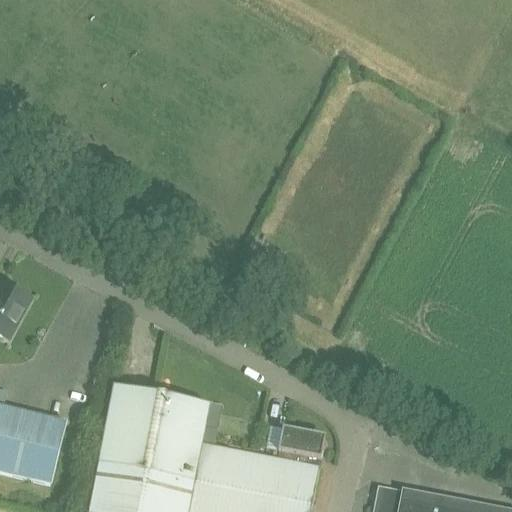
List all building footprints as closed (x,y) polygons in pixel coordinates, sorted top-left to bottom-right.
[(0,340),(7,344),(30,302),(2,287),(0,290),(0,340)] [(86,511),(310,511),(319,468),(311,467),(313,459),(320,460),(322,446),(321,445),(316,438),(316,436),(279,430),(275,453),(278,453),(277,461),(213,450),(199,447),(202,428),(206,408),(110,390),(86,511)] [(0,477),(50,490),(65,428),(3,412),(6,394),(0,392),(0,477)] [(213,450),(216,431),(202,428),(199,447),(213,450)] [(511,511),(402,491),(401,493),(378,489),(373,511),(511,511)]
